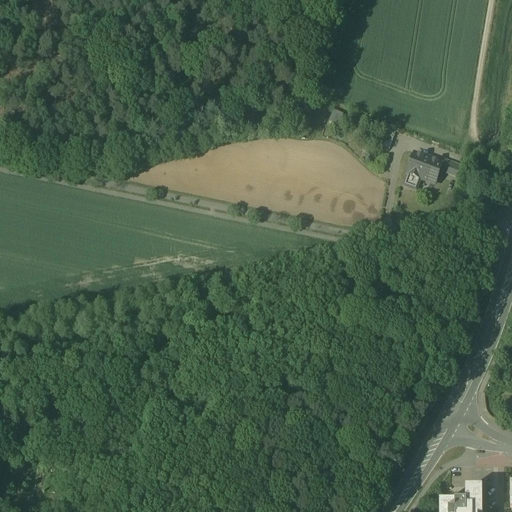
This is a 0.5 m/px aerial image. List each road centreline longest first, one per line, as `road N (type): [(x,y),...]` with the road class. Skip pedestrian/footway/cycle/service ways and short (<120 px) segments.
road 1 (secondary): [(511,265),(448,420)]
road 2 (residential): [(347,235),(389,236),(511,209)]
